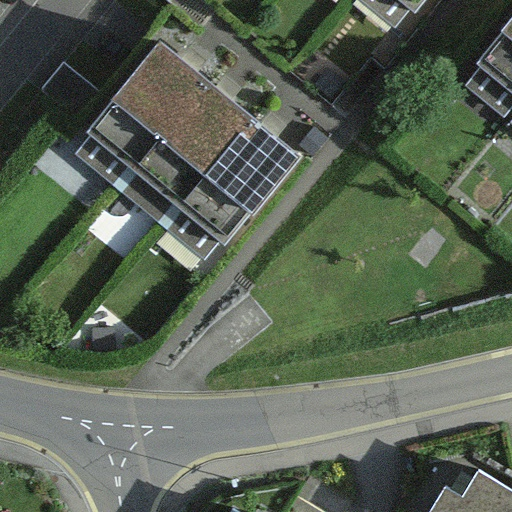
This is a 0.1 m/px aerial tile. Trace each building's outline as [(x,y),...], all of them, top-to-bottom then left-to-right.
[(383,0),(412,24),(433,0),(383,0)] [(511,31),(507,37),(474,77),(511,108),(511,31)] [(111,108),(82,142),(222,261),(251,227),(301,168),(271,142),(226,105),(190,74),(161,49),(111,108)] [(67,66),(43,94),(80,126),(104,98),(67,66)] [(510,511),(511,496),(473,475),(455,507),(431,494),(421,511),(510,511)]
